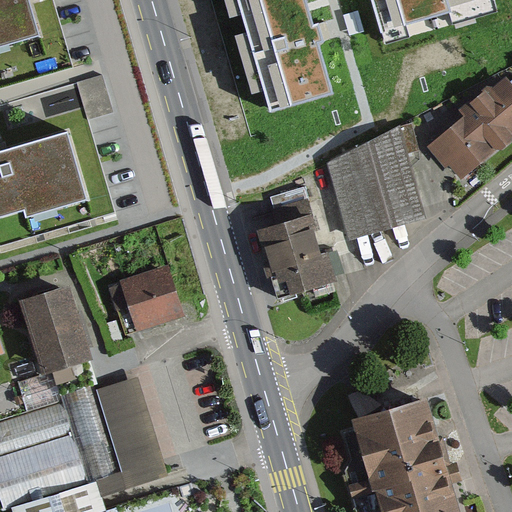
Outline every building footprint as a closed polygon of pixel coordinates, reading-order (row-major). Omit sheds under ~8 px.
[(0,0),(0,60),(39,48),(23,0),(0,0)] [(225,0),(249,113),(336,95),(315,0),(225,0)] [(373,0),(387,44),(508,9),(504,0),(373,0)] [(108,75),(81,83),(92,121),(119,113),(108,75)] [(511,132),(511,89),(504,80),(469,110),(498,145),(511,132)] [(498,145),(469,110),(433,141),(463,175),(498,145)] [(332,169),(350,241),(428,221),(404,126),(332,169)] [(0,230),(24,223),(27,231),(90,211),(68,143),(0,164),(0,230)] [(310,189),(275,199),(283,228),(266,233),(284,295),(336,280),(310,189)] [(168,272),(123,286),(138,333),(183,319),(168,272)] [(69,290),(26,304),(49,371),(91,357),(69,290)] [(63,375),(0,394),(0,480),(8,507),(115,474),(88,387),(68,394),(63,375)] [(139,380),(100,392),(128,476),(101,485),(106,499),(171,477),(139,380)] [(459,511),(429,401),(357,421),(381,511),(459,511)] [(104,511),(97,487),(21,510),(21,511),(104,511)]
